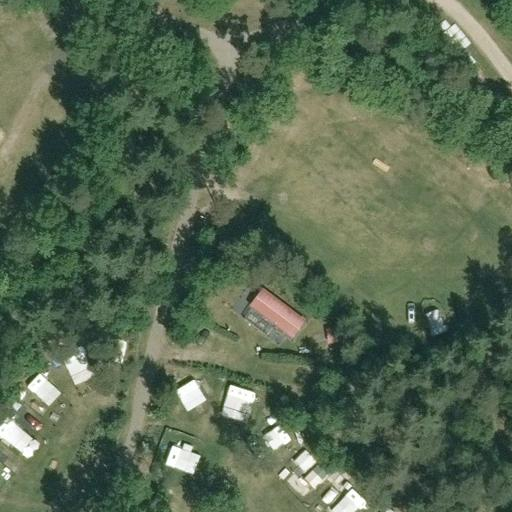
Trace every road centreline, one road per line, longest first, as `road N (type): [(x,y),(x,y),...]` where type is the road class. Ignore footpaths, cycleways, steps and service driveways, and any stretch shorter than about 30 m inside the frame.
road 1 (track): [(101,0),(69,33),(0,159)]
road 2 (track): [(220,39),(255,38),(385,0)]
road 3 (track): [(200,176),(247,192),(319,189)]
